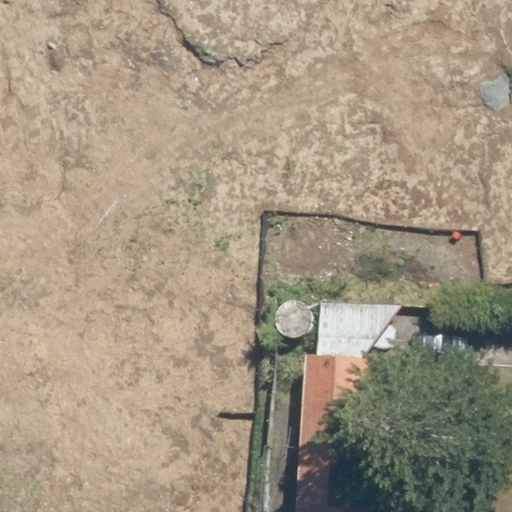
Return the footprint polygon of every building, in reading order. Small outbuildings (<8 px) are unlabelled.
[(70,0),(0,0),(0,55),(66,60),(70,0)] [(480,0),(364,0),(360,66),(475,75),(480,0)] [(477,134),(362,130),(355,281),(470,286),(477,134)] [(305,303),(296,300),(286,304),(280,311),(278,321),(281,330),(288,336),(298,338),(307,335),(314,328),(316,318),(313,309),(305,303)] [(214,324),(107,321),(103,431),(160,433),(210,435),(214,324)] [(309,356),(301,511),(411,511),(412,511),(371,510),(379,359),(309,356)] [(160,433),(103,431),(102,474),(72,473),(70,511),(233,511),(235,478),(159,476),(160,433)]
